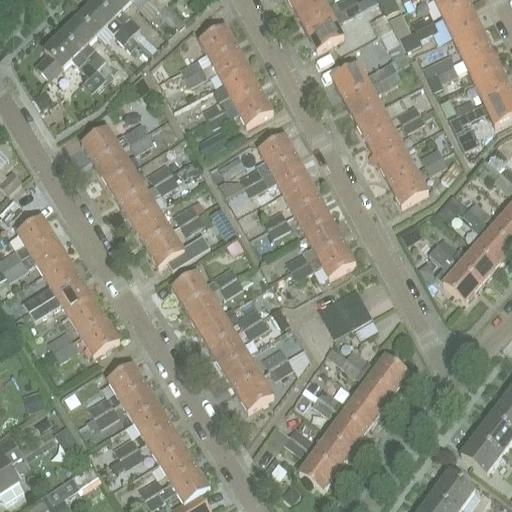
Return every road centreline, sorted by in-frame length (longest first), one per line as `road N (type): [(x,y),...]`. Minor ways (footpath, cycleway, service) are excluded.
road 1 (residential): [(257,511),(0,97)]
road 2 (residential): [(453,388),(242,0)]
road 3 (residential): [(364,511),(453,388)]
